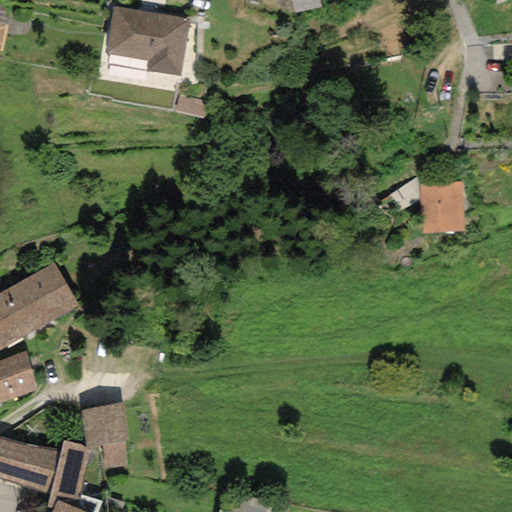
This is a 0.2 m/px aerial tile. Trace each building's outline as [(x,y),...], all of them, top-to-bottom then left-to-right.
[(291,0),(294,13),(320,9),(317,0),(291,0)] [(188,19),(113,7),(105,54),(107,55),(105,65),(179,77),(188,19)] [(462,182),(419,184),(422,234),(464,232),(462,182)] [(53,263),(0,293),(0,350),(77,306),(53,263)] [(194,301),(171,302),(173,345),(196,345),(194,301)] [(25,351),(0,360),(0,404),(36,389),(25,351)] [(122,404),(80,410),(86,448),(91,447),(101,445),(105,469),(127,465),(123,440),(128,440),(122,404)] [(60,452),(0,438),(0,479),(50,495),(48,508),(53,510),(58,500),(76,508),(79,495),(91,447),(86,448),(63,441),(60,452)] [(96,511),(101,503),(79,495),(76,508),(58,500),(53,510),(52,511),(96,511)] [(262,511),(263,503),(204,496),(202,511),(262,511)]
